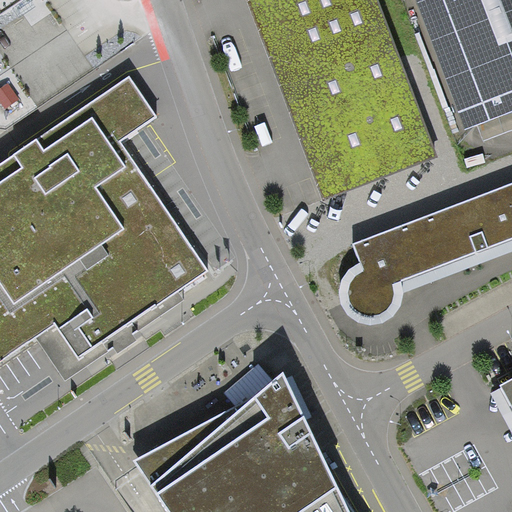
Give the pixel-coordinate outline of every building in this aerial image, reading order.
[(0,0),(0,23),(34,0),(0,0)] [(242,0),(317,201),(430,159),(371,0),(242,0)] [(511,0),(417,0),(468,130),(511,112),(511,0)] [(158,122),(130,82),(7,166),(0,170),(0,367),(37,342),(61,378),(180,297),(213,274),(124,145),(143,132),(158,122)] [(396,307),(398,285),(511,240),(511,185),(350,248),(359,269),(343,280),(340,294),(342,306),(353,321),(368,325),(386,320),(396,307)] [(353,511),(336,486),(281,376),(252,402),(138,466),(166,511),(353,511)] [(511,382),(501,388),(511,408),(511,382)]
